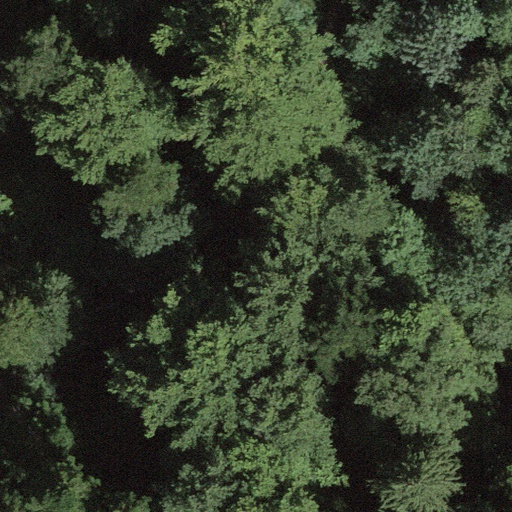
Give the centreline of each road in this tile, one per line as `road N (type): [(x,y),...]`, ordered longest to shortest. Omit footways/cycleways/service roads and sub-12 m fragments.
road 1 (track): [(326,0),(310,91),(275,180),(236,239),(148,314),(84,339),(0,347)]
road 2 (track): [(3,0),(14,82),(72,165),(109,194),(236,239)]
